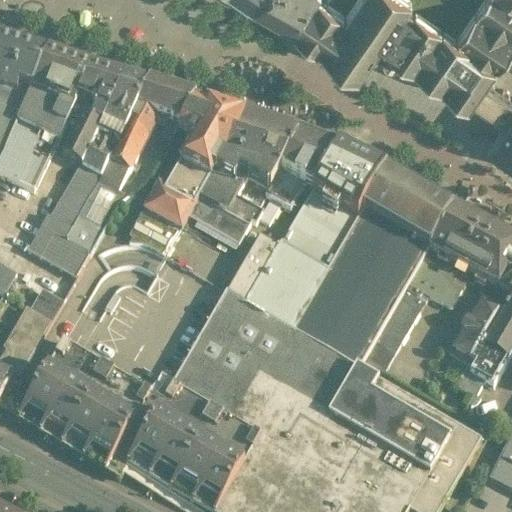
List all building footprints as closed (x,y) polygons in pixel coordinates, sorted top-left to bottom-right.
[(256,0),(253,4),(287,23),(306,0),(256,0)] [(322,48),(349,13),(331,0),(306,0),(287,23),(322,48)] [(400,54),(427,14),(410,5),(412,0),(357,0),(349,13),(322,48),(358,72),(375,47),(382,51),(383,57),(391,62),(396,61),(400,54)] [(331,0),(349,13),(357,0),(412,0),(410,5),(427,14),(460,35),(483,0),(331,0)] [(511,0),(483,0),(460,35),(432,77),(468,101),(470,99),(477,103),(505,122),(511,112),(511,96),(492,83),(485,77),(497,59),(498,59),(511,38),(511,0)] [(432,77),(460,35),(427,14),(400,54),(432,77)] [(0,42),(0,92),(5,94),(24,49),(0,42)] [(24,49),(5,94),(17,97),(20,89),(32,92),(49,57),(24,49)] [(105,76),(49,57),(32,92),(17,125),(58,146),(78,104),(89,109),(105,76)] [(127,82),(105,76),(89,109),(64,161),(82,171),(95,148),(94,148),(100,136),(99,136),(127,82)] [(127,82),(99,136),(100,136),(120,146),(150,89),(127,82)] [(0,92),(0,165),(2,161),(17,125),(32,92),(20,89),(17,97),(5,94),(0,92)] [(194,103),(150,89),(120,146),(121,146),(113,158),(110,165),(130,175),(130,176),(159,121),(165,124),(161,132),(162,137),(173,144),(178,135),(193,105),(194,103)] [(187,140),(205,109),(193,105),(178,135),(187,140)] [(205,109),(187,140),(193,144),(166,193),(159,189),(145,215),(147,216),(181,234),(182,234),(214,177),(244,124),(245,124),(247,120),(206,106),(205,109)] [(511,112),(505,122),(491,143),(511,157),(511,112)] [(301,139),(247,120),(245,124),(244,124),(214,177),(223,182),(209,208),(250,231),(250,230),(252,227),(256,229),(262,217),(236,204),(248,181),(270,194),(281,176),(299,143),(301,139)] [(58,146),(17,125),(2,161),(0,165),(0,181),(34,197),(58,146)] [(339,153),(301,139),(299,143),(281,176),(305,189),(314,194),(318,187),(339,153)] [(113,158),(95,148),(82,171),(103,182),(105,178),(104,177),(110,165),(113,158)] [(385,178),(339,153),(318,187),(320,189),(321,188),(339,199),(341,195),(349,200),(343,210),(360,220),(363,215),(385,178)] [(130,175),(110,165),(104,177),(105,178),(123,187),(130,175)] [(103,182),(82,171),(52,223),(48,220),(47,221),(48,221),(42,232),(41,232),(41,233),(65,246),(78,223),(79,223),(103,182)] [(305,189),(281,176),(270,194),(267,201),(290,214),(305,189)] [(452,216),(385,178),(363,215),(430,255),(452,216)] [(320,189),(297,227),(295,226),(282,248),(282,249),(301,260),(339,199),(321,188),(320,189)] [(280,209),(271,204),(260,224),(269,229),(280,209)] [(250,231),(209,208),(198,227),(239,250),(250,231)] [(511,270),(511,243),(455,212),(452,216),(430,255),(429,256),(462,274),(498,293),(511,270)] [(227,297),(175,385),(161,377),(158,382),(172,391),(254,436),(212,511),(441,511),(480,445),(359,375),(366,363),(376,347),(407,293),(429,256),(430,255),(363,215),(328,276),(293,336),(246,308),(227,297)] [(181,234),(147,216),(146,219),(142,217),(129,241),(133,243),(129,248),(145,249),(164,259),(181,234)] [(79,223),(78,223),(65,246),(91,259),(104,236),(79,223)] [(65,246),(41,233),(28,256),(78,283),(83,273),(91,259),(65,246)] [(260,242),(227,297),(246,308),(279,253),(260,242)] [(90,264),(83,273),(62,309),(51,329),(18,386),(35,396),(63,345),(138,389),(150,396),(158,382),(161,377),(175,385),(227,297),(163,260),(154,254),(150,253),(146,251),(142,250),(139,249),(136,249),(131,248),(128,248),(125,248),(120,249),(114,250),(109,252),(104,254),(99,257),(94,261),(90,264)] [(282,249),(247,309),(293,336),(328,276),(301,260),(282,249)] [(462,274),(429,256),(407,293),(427,305),(429,302),(451,314),(463,294),(454,288),(462,274)] [(511,270),(498,293),(510,300),(511,301),(511,304),(490,342),(486,340),(468,368),(469,369),(463,380),(479,389),(482,385),(494,391),(511,359),(511,270)] [(16,280),(0,271),(0,297),(4,300),(16,280)] [(407,293),(376,347),(396,358),(427,305),(407,293)] [(489,307),(481,302),(448,356),(454,359),(468,368),(486,340),(510,300),(498,293),(489,307)] [(62,309),(41,297),(30,317),(51,329),(62,309)] [(29,317),(7,355),(9,356),(0,371),(0,377),(13,385),(17,387),(18,386),(51,329),(30,317),(29,317)] [(74,351),(63,345),(35,396),(18,386),(17,387),(13,385),(0,407),(0,414),(30,432),(91,468),(118,483),(172,391),(158,382),(150,396),(138,389),(74,351)] [(396,358),(376,347),(366,363),(386,375),(396,358)] [(468,368),(454,359),(446,374),(461,383),(463,380),(469,369),(468,368)] [(0,407),(13,385),(0,377),(0,407)] [(479,389),(463,380),(461,383),(457,390),(476,400),(482,390),(479,389)] [(212,511),(254,436),(172,391),(118,483),(120,485),(123,479),(179,511),(212,511)] [(511,439),(490,483),(511,494),(511,439)]
